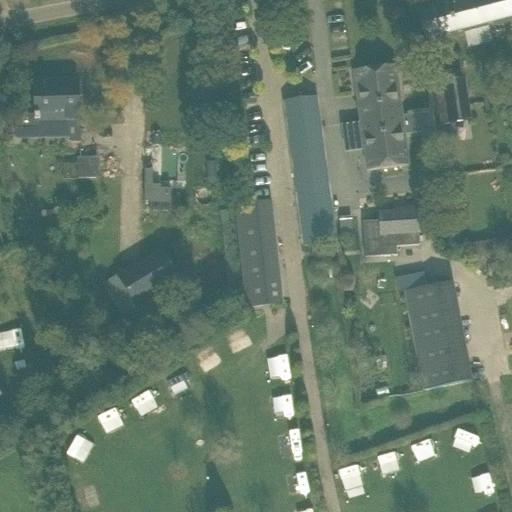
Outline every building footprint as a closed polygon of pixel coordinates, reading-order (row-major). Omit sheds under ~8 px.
[(453,0),(417,9),(426,44),(465,34),(468,48),(491,42),(488,28),(511,22),(511,7),(510,0),(453,0)] [(353,72),(360,121),(402,116),(395,66),(353,72)] [(464,79),(432,84),(440,127),(471,121),(464,79)] [(35,83),(36,128),(78,127),(77,81),(35,83)] [(304,246),(336,241),(316,99),(284,103),(304,246)] [(402,116),(360,121),(366,171),(408,165),(402,116)] [(98,177),(97,156),(76,157),(77,177),(98,177)] [(235,206),(246,308),(264,307),(261,284),(275,283),(275,282),(274,282),(271,263),(274,263),(268,202),(235,206)] [(380,215),(380,222),(363,223),(365,258),(397,256),(396,248),(418,246),(416,209),(400,210),(400,213),(380,215)] [(354,237),(352,216),(338,218),(340,238),(354,237)] [(163,256),(121,281),(137,309),(180,284),(163,256)] [(424,273),(410,276),(413,291),(427,288),(424,273)] [(471,382),(452,283),(427,288),(413,291),(404,292),(423,391),(471,382)] [(284,455),(302,452),(298,433),(280,437),(284,455)] [(68,451),(85,457),(90,444),(73,438),(68,451)] [(489,475),(470,478),(473,497),(493,493),(489,475)] [(79,510),(99,505),(94,487),(75,491),(79,510)]
